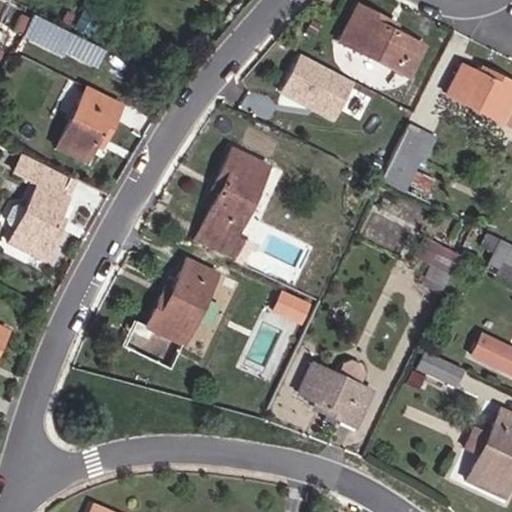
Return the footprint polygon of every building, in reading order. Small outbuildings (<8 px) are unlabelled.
[(407,77),(422,46),(394,32),(397,26),(355,5),(337,42),(407,77)] [(55,26),(31,14),(29,18),(22,33),(33,39),(35,35),(47,41),(55,26)] [(22,33),(29,18),(22,15),(14,30),(22,33)] [(95,66),(103,50),(55,26),(47,41),(95,66)] [(336,119),(356,78),(297,51),(278,92),(336,119)] [(511,127),(511,83),(477,66),(474,72),(459,64),(444,93),(511,127)] [(97,150),(119,105),(85,88),(56,147),(84,161),(92,147),(97,150)] [(358,165),(381,118),(363,108),(340,155),(358,165)] [(381,177),(404,130),(381,118),(358,165),(381,177)] [(403,191),(418,160),(410,156),(421,133),(406,125),(404,130),(381,177),(379,180),(403,191)] [(422,162),(433,138),(421,133),(410,156),(418,160),(422,162)] [(232,238),(267,167),(230,149),(211,188),(217,192),(193,241),(231,259),(239,242),(232,238)] [(58,213),(66,198),(62,196),(70,180),(21,155),(13,172),(37,184),(24,209),(16,205),(11,207),(5,219),(7,224),(15,228),(7,242),(42,260),(64,216),(58,213)] [(491,251),(497,238),(485,234),(479,245),(491,251)] [(439,292),(457,255),(423,237),(414,256),(430,264),(420,283),(439,292)] [(511,265),(511,245),(497,238),(491,251),(485,262),(488,263),(498,268),(501,260),(511,265)] [(181,345),(214,275),(184,260),(171,287),(165,284),(145,328),(181,345)] [(511,284),(511,265),(501,260),(498,268),(494,275),(511,284)] [(494,275),(498,268),(488,263),(484,270),(494,275)] [(305,317),(312,304),(300,298),(293,311),(305,317)] [(511,351),(507,349),(498,367),(511,374),(511,351)] [(453,387),(461,368),(422,350),(414,368),(453,387)] [(354,426),(370,392),(356,385),(362,372),(360,365),(348,360),(341,363),(335,375),(310,363),(296,392),(311,399),(308,404),(354,426)] [(418,391),(424,376),(411,370),(404,384),(418,391)] [(511,458),(511,415),(498,409),(487,434),(473,428),(463,449),(477,455),(465,480),(502,497),(511,475),(511,461),(511,458)]
